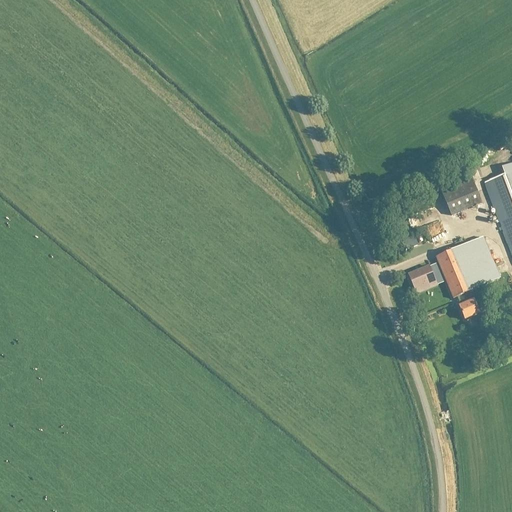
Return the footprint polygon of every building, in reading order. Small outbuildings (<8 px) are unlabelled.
[(511,174),(485,185),(511,257),(511,174)] [(471,178),(440,190),(451,217),(481,205),(471,178)] [(441,219),(440,217),(429,221),(434,234),(440,231),(439,226),(449,222),(447,216),(441,219)] [(455,251),(436,259),(453,300),(457,299),(461,307),(459,308),(465,322),(479,316),(474,302),(472,302),(468,294),(473,292),(472,291),(496,281),(489,262),(464,273),(455,251)] [(429,268),(408,277),(414,292),(435,283),(429,268)]
